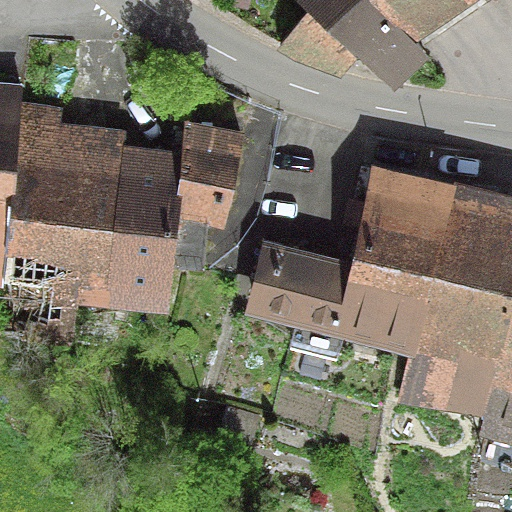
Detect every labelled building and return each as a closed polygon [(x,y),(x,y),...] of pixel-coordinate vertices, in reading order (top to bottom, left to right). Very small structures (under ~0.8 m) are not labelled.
[(421,55),(409,42),(368,0),(295,0),(305,9),(277,46),(294,57),(337,70),(356,52),(387,84),(421,55)] [(368,0),(409,42),(467,0),(368,0)] [(0,280),(2,281),(12,143),(15,107),(0,106),(0,280)] [(177,161),(12,143),(2,281),(0,295),(0,334),(68,341),(74,287),(163,298),(167,264),(198,266),(202,221),(219,225),(237,140),(182,129),(177,161)] [(344,273),(418,292),(409,343),(398,395),(439,402),(453,352),(423,346),(459,191),(367,168),(344,273)] [(459,191),(423,346),(453,352),(492,200),(476,195),(459,191)] [(511,204),(492,200),(453,352),(439,402),(484,411),(511,300),(511,204)] [(340,325),(409,343),(418,292),(344,273),(264,252),(250,303),(296,316),(294,323),(337,334),(340,325)] [(511,300),(484,411),(484,413),(499,416),(494,434),(511,438),(511,300)] [(184,449),(216,460),(222,441),(190,430),(184,449)]
